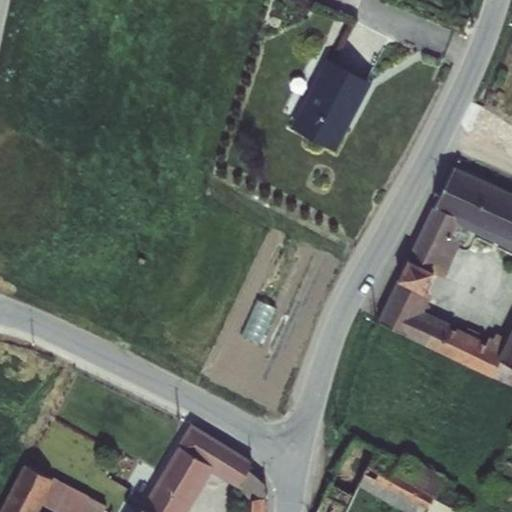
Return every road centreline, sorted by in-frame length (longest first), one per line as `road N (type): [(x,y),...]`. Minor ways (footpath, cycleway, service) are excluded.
road 1 (tertiary): [(301,453),(343,314),(460,97),(497,0)]
road 2 (tertiary): [(301,453),(0,308)]
